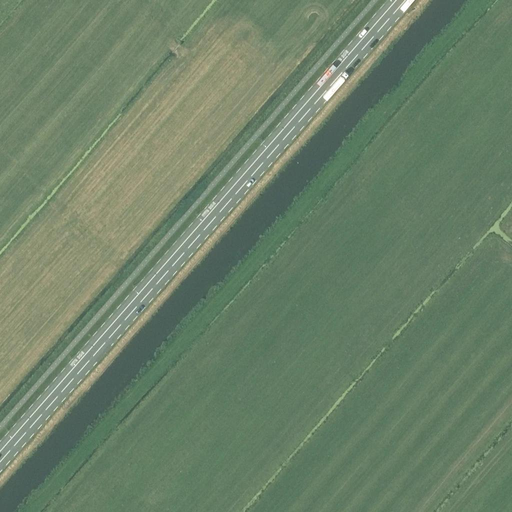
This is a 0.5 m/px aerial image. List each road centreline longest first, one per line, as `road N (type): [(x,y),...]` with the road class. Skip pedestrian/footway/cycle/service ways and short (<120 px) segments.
road 1 (track): [(30,511),(483,0)]
road 2 (primary): [(407,0),(0,462)]
